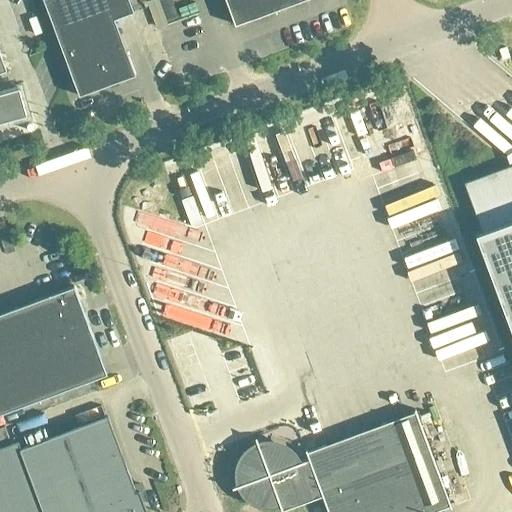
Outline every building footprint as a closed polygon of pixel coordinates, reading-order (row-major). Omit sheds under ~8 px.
[(135,74),(114,18),(134,11),(129,0),(43,0),(44,0),(79,95),(135,74)] [(172,0),(159,0),(166,19),(178,15),(172,0)] [(225,0),(235,24),(301,0),(225,0)] [(0,71),(6,69),(0,51),(0,122),(27,115),(19,87),(0,92),(0,71)] [(511,164),(464,182),(482,231),(476,233),(511,330),(511,164)] [(0,413),(107,374),(96,344),(74,285),(0,312),(0,413)] [(426,437),(415,409),(414,409),(415,411),(307,451),(306,449),(305,449),(309,458),(291,465),(290,463),(289,460),(287,458),(285,456),(284,455),(282,454),(280,453),(278,451),(275,451),(273,450),(269,450),(267,450),(264,450),(260,452),(258,452),(256,454),(253,456),(252,457),(250,459),(249,461),(248,463),(247,464),(246,466),(245,468),(245,471),(245,473),(245,475),(245,478),(245,479),(246,482),(235,486),(235,487),(244,484),(245,487),(247,489),(249,492),(251,494),(253,496),(255,498),(260,500),(262,500),(264,501),(267,501),(270,501),(273,501),(276,500),(278,500),(282,511),(283,511),(283,509),(322,495),(328,511),(431,511),(450,505),(450,507),(452,507),(433,457),(426,437)] [(146,511),(138,490),(135,491),(107,416),(20,448),(41,506),(43,511),(146,511)] [(0,511),(43,511),(41,506),(20,448),(17,442),(0,448),(0,511)]
